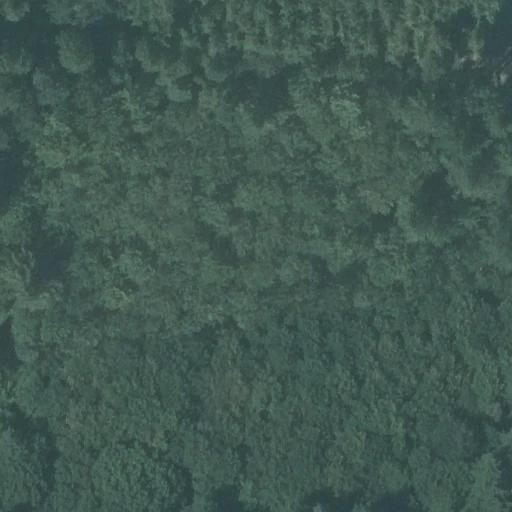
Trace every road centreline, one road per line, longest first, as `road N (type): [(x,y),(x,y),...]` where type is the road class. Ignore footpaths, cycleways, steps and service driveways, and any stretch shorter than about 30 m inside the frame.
road 1 (track): [(13,206),(80,511)]
road 2 (unknown): [(398,59),(492,143),(511,172)]
road 3 (unknown): [(511,326),(503,243),(511,198)]
